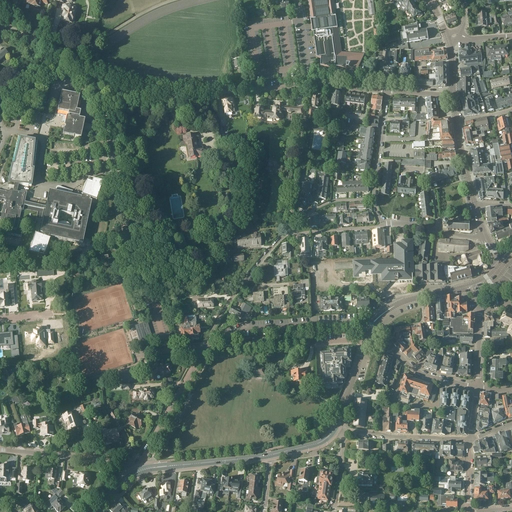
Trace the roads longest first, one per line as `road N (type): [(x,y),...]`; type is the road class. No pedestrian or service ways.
road 1 (residential): [(309,85),(141,87),(60,57)]
road 2 (residential): [(202,349),(365,340)]
road 3 (residential): [(134,473),(122,463),(0,449)]
road 4 (residential): [(142,469),(202,349)]
road 5 (secondary): [(365,340),(389,307),(474,286)]
road 6 (secondary): [(142,469),(269,455)]
road 7 (residential): [(343,432),(469,439)]
road 8 (residential): [(476,387),(426,377),(395,351),(365,340)]
road 9 (track): [(174,0),(66,59)]
